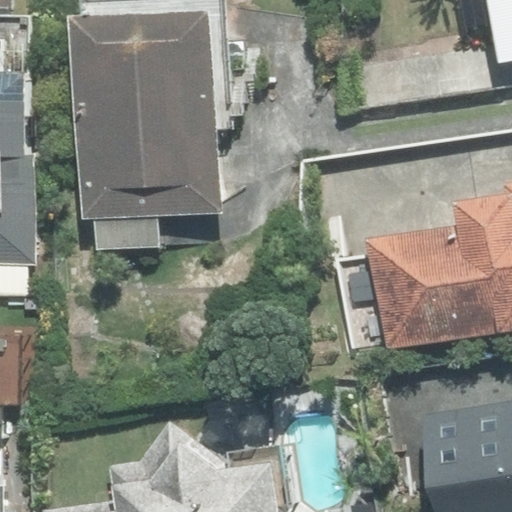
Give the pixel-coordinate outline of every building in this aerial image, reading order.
[(511,0),(496,0),(506,59),(511,57),(511,0)] [(223,6),(82,13),(91,217),(232,211),(223,6)] [(0,265),(40,267),(46,12),(0,11),(0,265)] [(378,236),(394,346),(511,328),(511,180),(467,187),(472,223),(378,236)] [(11,511),(17,350),(0,349),(0,511),(11,511)] [(511,511),(511,399),(436,413),(452,511),(511,511)] [(49,508),(49,511),(286,511),(279,458),(235,465),(174,419),(145,458),(114,463),(119,497),(49,508)]
